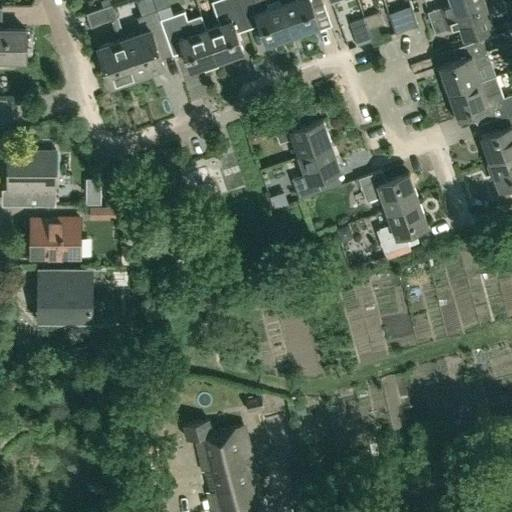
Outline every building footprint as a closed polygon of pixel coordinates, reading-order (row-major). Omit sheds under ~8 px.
[(169,45),(160,19),(156,9),(152,0),(143,0),(148,12),(136,16),(142,31),(124,37),(137,75),(164,66),(158,49),(169,45)] [(237,32),(248,28),(237,0),(213,0),(211,1),(219,23),(205,28),(217,60),(243,51),(237,32)] [(292,34),(280,0),(237,0),(248,28),(259,24),(266,43),(292,34)] [(312,6),(323,2),(322,0),(280,0),(292,34),(319,24),(312,6)] [(431,22),(493,0),(450,0),(451,2),(427,11),(431,22)] [(503,0),(493,0),(431,22),(435,33),(459,24),(464,36),(494,26),(490,14),(507,9),(503,0)] [(111,4),(103,6),(86,13),(90,25),(115,16),(111,4)] [(402,8),(409,28),(418,25),(411,5),(402,8)] [(0,57),(26,58),(26,28),(2,28),(2,6),(0,6),(0,57)] [(217,60),(205,28),(201,14),(187,20),(184,10),(160,19),(169,45),(172,54),(183,50),(190,69),(217,60)] [(364,16),(368,27),(372,42),(382,38),(378,24),(382,22),(378,11),(364,16)] [(353,33),(368,27),(364,16),(349,21),(353,33)] [(449,91),(481,80),(476,66),(491,60),(487,49),(500,44),(496,32),(453,48),(457,59),(439,65),(449,91)] [(111,84),(137,75),(124,37),(98,46),(111,84)] [(511,92),(503,96),(496,75),(481,80),(449,91),(458,118),(481,110),(485,121),(496,117),(511,111),(511,92)] [(346,109),(348,90),(333,88),(330,107),(346,109)] [(511,153),(511,111),(496,117),(500,128),(481,135),(491,161),(511,153)] [(299,156),(332,144),(323,118),(301,126),(296,114),(272,123),(279,142),(292,138),(299,156)] [(332,144),(299,156),(305,173),(292,177),(299,198),(323,189),(319,177),(341,169),(332,144)] [(55,204),(55,148),(8,148),(7,188),(21,188),(21,204),(55,204)] [(500,188),(511,183),(511,153),(491,161),(487,163),(492,177),(496,175),(500,188)] [(387,209),(419,198),(410,172),(387,180),(383,169),(359,177),(366,200),(382,194),(387,209)] [(419,198),(387,209),(392,224),(377,229),(385,253),(409,244),(405,233),(428,225),(419,198)] [(98,218),(98,205),(90,205),(90,218),(98,218)] [(79,257),(79,216),(60,216),(60,218),(31,218),(31,256),(79,257)] [(88,317),(88,272),(39,272),(39,284),(41,284),(41,317),(88,317)] [(248,411),(263,407),(260,394),(245,398),(248,411)] [(212,432),(208,417),(184,423),(187,439),(195,437),(212,511),(241,511),(263,507),(244,425),(212,432)]
